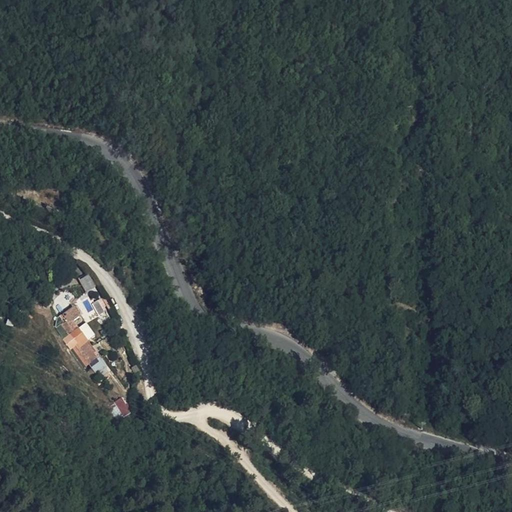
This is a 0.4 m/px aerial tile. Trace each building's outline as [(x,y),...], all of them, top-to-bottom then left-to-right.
[(37,197),(33,203),(47,211),(50,204),(37,197)] [(66,208),(53,200),(50,204),(47,211),(60,218),(66,208)] [(100,300),(94,303),(98,312),(104,310),(100,300)] [(91,343),(88,346),(99,356),(106,349),(100,343),(103,340),(90,327),(83,335),(91,343)] [(118,420),(132,411),(123,397),(109,406),(118,420)]
